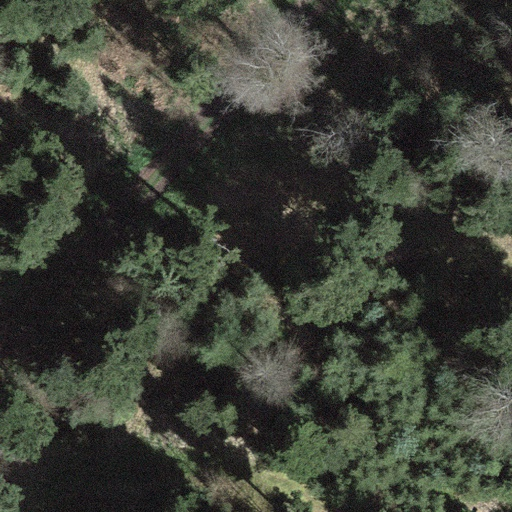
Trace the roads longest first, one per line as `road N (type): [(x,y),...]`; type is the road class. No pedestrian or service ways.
road 1 (track): [(326,0),(309,23),(120,168),(0,305)]
road 2 (track): [(0,365),(109,499)]
